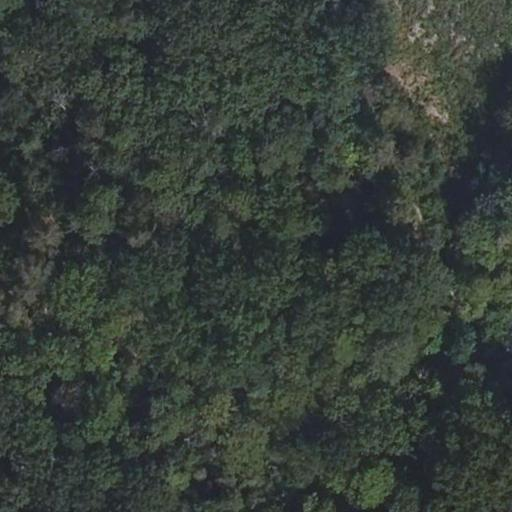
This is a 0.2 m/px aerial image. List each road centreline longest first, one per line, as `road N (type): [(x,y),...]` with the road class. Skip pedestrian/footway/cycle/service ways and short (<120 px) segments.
road 1 (track): [(511,509),(0,289)]
road 2 (motorway): [(0,456),(234,0)]
road 3 (track): [(511,426),(325,0)]
road 4 (motorway): [(184,0),(0,363)]
